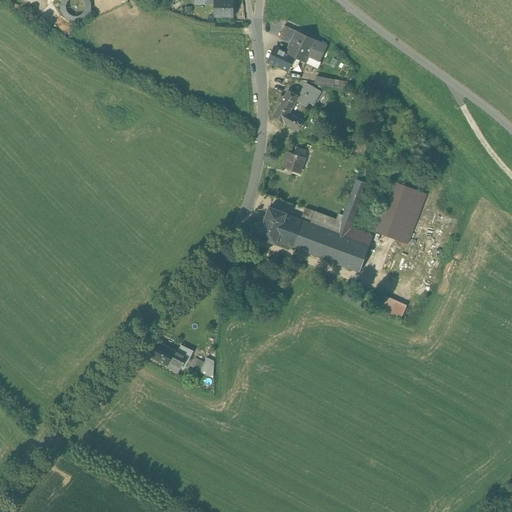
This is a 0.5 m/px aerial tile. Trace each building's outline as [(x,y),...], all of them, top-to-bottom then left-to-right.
[(89,0),(60,0),(60,21),(82,21),(82,12),(89,12),(89,0)] [(214,0),(215,4),(214,16),(233,17),(233,0),(214,0)] [(297,31),(285,25),(279,38),(291,44),(297,31)] [(286,52),(286,53),(294,57),(306,62),(307,62),(305,61),(307,56),(315,40),(316,41),(317,40),(297,31),(291,44),(286,52)] [(316,41),(315,40),(307,56),(319,61),(327,45),(317,40),(316,41)] [(286,52),(275,47),(268,61),(288,70),(294,57),(286,53),(286,52)] [(294,57),(288,70),(300,75),(306,62),(294,57)] [(333,79),(317,76),(315,83),(332,87),(333,79)] [(347,81),(333,79),(332,87),(346,90),(347,81)] [(320,91),(306,83),(298,96),(299,96),(313,105),(320,91)] [(288,90),(273,117),(283,123),(284,122),(298,131),(304,121),(289,113),(299,96),(298,96),(288,90)] [(369,141),(354,137),(352,152),(366,156),(369,141)] [(305,157),(289,152),(284,167),(300,172),(305,157)] [(367,183),(357,179),(343,216),(342,216),(336,234),(347,238),(350,228),(367,183)] [(427,194),(394,182),(391,192),(375,232),(408,244),(427,194)] [(391,192),(367,183),(350,228),(373,236),(375,232),(391,192)] [(286,214),(269,207),(264,222),(261,221),(256,236),(275,243),(277,240),(286,215),(286,214)] [(336,220),(305,208),(300,220),(336,234),(342,216),(338,215),(336,220)] [(454,219),(442,213),(426,250),(438,255),(454,219)] [(300,220),(286,215),(277,240),(360,271),(373,236),(350,228),(347,238),(336,234),(300,220)] [(406,305),(385,296),(380,310),(400,318),(406,305)] [(175,350),(160,343),(152,358),(167,365),(172,356),(175,350)] [(193,351),(181,344),(177,352),(190,358),(193,351)] [(177,352),(175,350),(167,365),(166,367),(178,372),(179,370),(178,369),(180,366),(181,367),(186,357),(189,359),(190,358),(177,352)] [(204,362),(196,358),(193,363),(201,367),(204,362)] [(214,366),(207,363),(203,373),(213,378),(214,366)]
